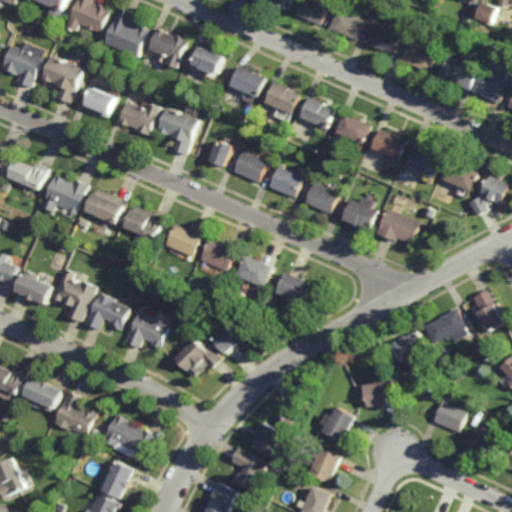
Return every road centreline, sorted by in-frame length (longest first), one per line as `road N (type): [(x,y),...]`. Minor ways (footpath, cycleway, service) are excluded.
road 1 (residential): [(419,290),(0,106)]
road 2 (residential): [(511,241),(283,363),(210,430),(165,511)]
road 3 (residential): [(511,144),(179,0)]
road 4 (residential): [(210,430),(151,389),(0,321)]
road 5 (residential): [(372,511),(393,472),(413,465),(511,508)]
